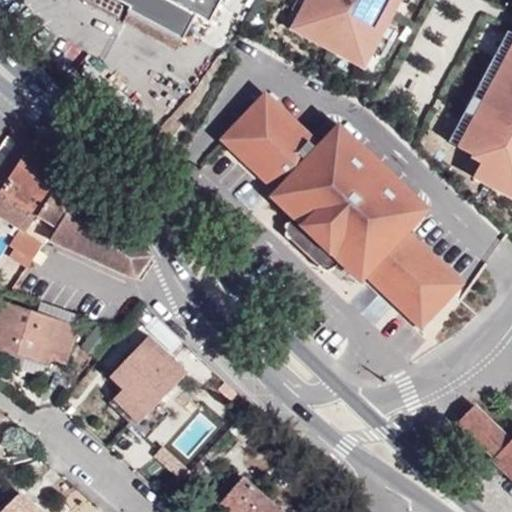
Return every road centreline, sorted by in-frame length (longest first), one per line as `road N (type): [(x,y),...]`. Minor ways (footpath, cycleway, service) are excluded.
road 1 (primary): [(337,384),(0,47)]
road 2 (primary): [(0,84),(145,221),(239,350)]
road 3 (primary): [(239,350),(343,446),(449,511)]
road 4 (unclassified): [(511,305),(457,363),(360,404)]
road 5 (residential): [(0,397),(145,511)]
road 6 (primary): [(467,511),(360,404)]
